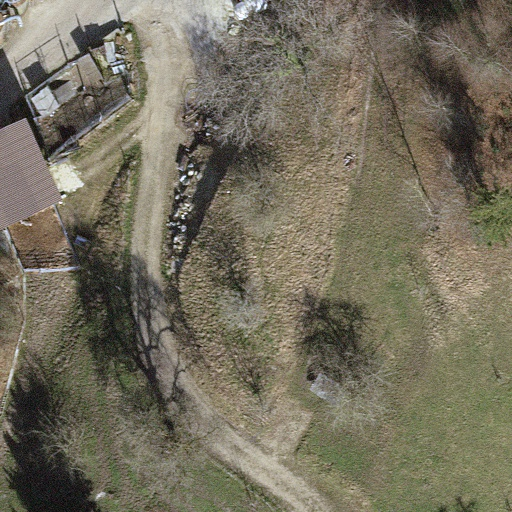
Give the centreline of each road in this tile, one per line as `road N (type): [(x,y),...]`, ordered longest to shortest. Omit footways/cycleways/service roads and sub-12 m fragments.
road 1 (track): [(326,511),(198,428),(149,351),(145,267),(160,91),(146,23),(123,0)]
road 2 (track): [(114,0),(0,97)]
